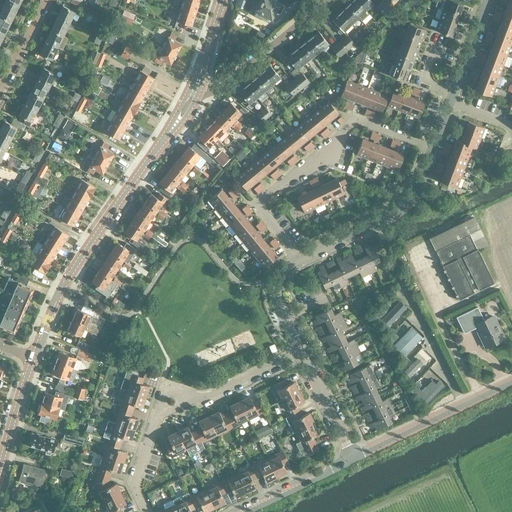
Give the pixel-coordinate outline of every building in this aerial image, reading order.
[(0,0),(0,1),(4,4),(16,10),(21,0),(0,0)] [(198,4),(185,0),(182,0),(179,9),(195,15),(198,4)] [(259,0),(254,10),(255,11),(253,13),(254,15),(266,22),(268,21),(269,19),(270,19),(274,12),(279,14),(286,0),(259,0)] [(353,0),(347,6),(358,18),(358,17),(359,18),(361,20),(368,14),(365,11),(354,0),(353,0)] [(354,0),(365,11),(373,4),(369,0),(354,0)] [(387,4),(382,0),(381,0),(375,7),(380,11),(387,4)] [(442,10),(459,15),(463,5),(449,0),(437,0),(435,7),(442,10)] [(0,11),(0,16),(11,22),(16,10),(4,4),(0,11)] [(387,4),(380,11),(384,15),(391,8),(387,4)] [(57,17),(69,23),(75,12),(69,9),(69,8),(63,5),(57,17)] [(358,18),(347,6),(339,13),(351,25),(358,18)] [(195,15),(179,9),(176,20),(192,25),(195,15)] [(511,11),(506,9),(502,19),(511,23),(511,11)] [(442,10),(439,20),(455,26),(457,20),(459,21),(460,21),(467,23),(468,19),(462,17),(459,15),(442,10)] [(351,25),(339,13),(332,20),(343,32),(351,25)] [(0,16),(0,31),(5,34),(11,22),(0,16)] [(57,17),(51,29),(64,35),(69,23),(57,17)] [(511,23),(502,19),(498,29),(511,34),(511,23)] [(455,26),(439,20),(435,30),(451,37),(455,26)] [(400,32),(422,40),(426,30),(410,24),(407,30),(402,28),(400,32)] [(51,29),(45,41),(58,47),(64,35),(51,29)] [(494,39),(510,46),(511,41),(511,34),(498,29),(494,39)] [(96,36),(101,39),(104,32),(98,30),(96,36)] [(310,39),(320,51),(328,44),(318,32),(310,39)] [(402,45),(418,51),(422,40),(400,32),(398,37),(404,39),(402,45)] [(162,47),(176,55),(182,44),(174,40),(176,36),(171,33),(168,37),(167,37),(162,47)] [(339,42),(343,46),(351,39),(347,35),(339,42)] [(101,39),(96,36),(93,43),(99,45),(101,39)] [(302,45),(312,57),(320,51),(310,39),(302,45)] [(343,46),(347,51),(355,44),(351,39),(343,46)] [(494,39),(490,50),(507,56),(510,46),(494,39)] [(58,47),(45,41),(39,54),(46,57),(52,59),(58,47)] [(347,51),(343,46),(339,42),(331,49),(339,58),(347,51)] [(120,55),(127,59),(133,48),(125,45),(120,55)] [(294,51),(304,63),(312,57),(302,45),(294,51)] [(392,53),(414,61),(418,51),(402,45),(400,50),(394,48),(392,53)] [(176,55),(162,47),(154,61),(160,65),(162,60),(170,65),(176,55)] [(362,63),(366,53),(359,50),(355,60),(362,63)] [(486,60),(503,66),(507,56),(490,50),(486,60)] [(304,63),(294,51),(286,58),(296,70),(304,63)] [(89,63),(95,65),(98,59),(99,54),(94,52),(91,58),(89,63)] [(394,65),(410,71),(414,61),(392,53),(391,58),(396,60),(394,65)] [(483,70),(499,76),(503,66),(486,60),(483,70)] [(55,67),(66,73),(69,66),(58,61),(55,67)] [(95,65),(89,63),(87,69),(93,71),(95,65)] [(410,71),(394,65),(392,70),(386,68),(385,73),(390,75),(390,76),(406,82),(410,71)] [(261,72),(272,85),(280,78),(269,66),(261,72)] [(37,80),(50,86),(56,75),(49,72),(50,71),(44,68),(37,80)] [(134,81),(148,89),(154,78),(140,70),(134,80),(134,81)] [(479,80),(495,86),(499,76),(483,70),(479,80)] [(254,79),(264,91),(272,85),(261,72),(254,79)] [(293,80),(297,84),(305,78),(301,73),(293,80)] [(89,83),(94,85),(98,79),(93,76),(89,83)] [(132,84),(128,91),(142,99),(148,89),(134,81),(134,80),(131,78),(128,82),(132,84)] [(297,84),(301,89),(309,82),(305,78),(297,84)] [(246,85),(257,97),(264,91),(254,79),(246,85)] [(37,80),(31,91),(43,98),(50,86),(37,80)] [(297,84),(293,80),(292,80),(285,86),(293,96),(300,90),(301,89),(297,84)] [(341,96),(351,100),(357,84),(347,80),(341,96)] [(495,86),(479,80),(475,90),(491,97),(495,86)] [(94,85),(89,83),(86,88),(87,89),(84,94),(85,94),(84,95),(89,98),(89,96),(88,96),(91,91),(94,85)] [(351,100),(362,104),(367,88),(357,84),(351,100)] [(257,97),(246,85),(238,92),(248,105),(254,100),(257,102),(259,100),(257,97)] [(362,104),(372,108),(378,92),(367,88),(362,104)] [(388,106),(398,110),(404,94),(394,90),(388,106)] [(43,98),(31,91),(25,103),(37,110),(43,98)] [(123,101),(136,109),(142,99),(128,91),(123,101)] [(378,92),(372,108),(382,112),(388,96),(378,92)] [(398,110),(408,114),(414,98),(404,94),(398,110)] [(78,104),(83,106),(86,100),(81,97),(78,104)] [(78,101),(72,98),(69,103),(75,106),(78,101)] [(414,98),(408,114),(418,118),(424,102),(414,98)] [(117,111),(131,119),(136,109),(123,101),(117,111)] [(320,108),(330,121),(339,114),(328,101),(320,108)] [(37,110),(25,103),(19,115),(25,119),(26,118),(31,121),(37,110)] [(83,106),(78,104),(75,110),(80,112),(83,106)] [(223,111),(240,129),(243,125),(236,119),(241,114),(230,104),(223,111)] [(256,115),(262,122),(271,114),(265,107),(256,115)] [(330,121),(320,108),(311,115),(322,128),(330,121)] [(117,111),(111,121),(125,129),(131,119),(117,111)] [(240,129),(223,111),(214,120),(225,130),(230,125),(237,132),(240,129)] [(55,119),(61,122),(64,116),(59,113),(55,119)] [(311,115),(303,122),(313,135),(322,128),(311,115)] [(58,134),(67,139),(76,122),(67,118),(58,134)] [(61,122),(55,119),(52,125),(57,128),(61,122)] [(206,128),(221,142),(228,134),(225,130),(214,120),(206,128)] [(0,129),(0,133),(10,139),(16,128),(11,125),(10,124),(5,121),(0,129)] [(125,129),(111,121),(105,131),(119,139),(125,129)] [(295,129),(305,142),(313,135),(303,122),(295,129)] [(464,132),(480,138),(484,128),(468,122),(464,132)] [(221,142),(206,128),(198,137),(208,147),(214,142),(220,148),(224,145),(221,142)] [(286,136),(297,149),(305,142),(295,129),(286,136)] [(464,132),(461,142),(472,147),(476,149),(480,138),(464,132)] [(0,148),(4,151),(10,139),(0,133),(0,148)] [(297,149),(286,136),(278,143),(289,156),(297,149)] [(356,155),(367,159),(373,142),(363,138),(356,155)] [(456,140),(452,151),(468,157),(472,147),(461,142),(456,140)] [(94,156),(108,164),(114,154),(107,150),(109,146),(103,142),(101,146),(100,146),(94,156)] [(383,146),(373,142),(367,159),(377,162),(383,146)] [(278,143),(270,150),(280,162),(289,156),(278,143)] [(377,162),(387,166),(393,150),(383,146),(377,162)] [(36,153),(41,156),(45,150),(39,147),(36,153)] [(194,167),(199,171),(200,171),(203,173),(205,170),(204,169),(195,161),(200,156),(202,158),(206,154),(199,149),(196,153),(188,147),(181,156),(192,165),(194,167)] [(224,166),(231,158),(221,149),(214,156),(224,166)] [(261,157),(272,169),(280,162),(270,150),(261,157)] [(393,150),(387,166),(397,170),(404,154),(393,150)] [(448,161),(464,167),(468,157),(452,151),(448,161)] [(64,160),(50,152),(47,158),(61,166),(64,160)] [(41,156),(36,153),(33,159),(38,162),(41,156)] [(108,164),(94,156),(89,166),(90,166),(87,171),(93,174),(95,170),(103,174),(108,164)] [(181,156),(173,165),(184,174),(192,165),(181,156)] [(253,163),(264,176),(272,169),(261,157),(253,163)] [(448,161),(444,171),(460,177),(464,167),(448,161)] [(40,169),(46,172),(48,169),(47,168),(49,165),(44,162),(40,169)] [(245,170),(255,183),(264,176),(253,163),(245,170)] [(173,165),(166,174),(185,189),(188,185),(183,181),(183,182),(180,179),(184,174),(173,165)] [(46,172),(40,169),(35,178),(43,183),(46,185),(48,180),(42,177),(43,175),(50,178),(52,175),(46,172)] [(23,176),(28,179),(32,173),(27,170),(23,176)] [(255,183),(245,170),(236,178),(247,190),(255,183)] [(460,177),(444,171),(440,182),(456,188),(460,177)] [(185,189),(166,174),(158,183),(167,191),(165,194),(170,198),(173,195),(170,192),(175,186),(178,188),(177,188),(183,192),(184,193),(186,190),(185,189)] [(28,179),(23,176),(19,182),(24,185),(28,179)] [(29,188),(34,191),(37,192),(43,183),(35,178),(29,188)] [(75,189),(89,197),(95,187),(81,179),(75,189)] [(327,183),(335,199),(345,194),(341,186),(346,183),(344,179),(339,182),(337,179),(327,183)] [(327,183),(317,188),(325,203),(335,199),(327,183)] [(317,188),(307,193),(315,208),(325,203),(317,188)] [(89,197),(75,189),(70,198),(84,207),(89,197)] [(205,196),(215,208),(229,197),(222,189),(216,193),(213,189),(208,193),(208,194),(205,196)] [(315,208),(307,193),(297,198),(299,202),(293,204),(295,208),(301,205),(305,213),(315,208)] [(158,214),(163,217),(168,221),(171,217),(161,210),(159,208),(162,203),(164,204),(167,199),(158,194),(156,198),(150,194),(143,204),(156,212),(159,214),(158,214)] [(215,208),(222,217),(236,206),(229,197),(215,208)] [(64,208),(78,216),(84,207),(70,198),(64,208)] [(136,213),(149,222),(156,212),(143,204),(136,213)] [(3,211),(9,214),(12,208),(7,205),(3,211)] [(222,217),(229,225),(242,214),(236,206),(222,217)] [(14,214),(19,217),(22,211),(17,208),(14,214)] [(78,216),(64,208),(59,218),(73,226),(78,216)] [(9,214),(3,211),(0,216),(6,219),(9,214)] [(136,213),(130,222),(151,236),(153,233),(145,227),(149,222),(136,213)] [(242,214),(229,225),(236,233),(249,222),(242,214)] [(487,244),(473,217),(429,238),(443,266),(442,266),(458,300),(474,292),(472,289),(477,287),(479,290),(494,283),(477,249),(487,244)] [(151,236),(130,222),(123,232),(134,240),(132,243),(141,250),(145,244),(137,239),(141,234),(148,240),(151,236)] [(236,233),(243,242),(256,231),(249,222),(236,233)] [(3,233),(8,236),(12,230),(7,227),(3,233)] [(48,236),(61,245),(68,235),(54,227),(48,236)] [(243,242),(250,250),(263,239),(256,231),(243,242)] [(8,236),(3,233),(0,239),(1,240),(5,243),(8,236)] [(42,245),(56,254),(61,245),(48,236),(42,245)] [(270,247),(263,239),(250,250),(257,258),(270,247)] [(110,252),(125,262),(127,263),(136,250),(126,243),(123,247),(117,243),(110,252)] [(368,255),(373,264),(381,261),(373,245),(369,247),(368,244),(364,245),(368,255)] [(56,254),(42,245),(36,254),(50,263),(56,254)] [(270,247),(257,258),(264,267),(277,256),(270,247)] [(103,262),(116,271),(123,260),(110,252),(103,262)] [(345,259),(353,274),(359,271),(355,262),(351,252),(347,254),(349,258),(345,259)] [(50,263),(36,254),(30,264),(44,272),(50,263)] [(368,255),(362,258),(370,274),(376,270),(373,264),(368,255)] [(341,269),(346,278),(353,274),(345,259),(342,261),(340,257),(336,259),(341,269)] [(370,274),(362,258),(355,262),(359,271),(362,277),(370,274)] [(103,262),(97,272),(109,280),(116,271),(103,262)] [(145,269),(136,263),(133,267),(142,274),(145,269)] [(332,285),(328,275),(323,265),(319,267),(321,271),(317,273),(322,283),(325,288),(332,285)] [(341,269),(334,272),(342,287),(349,284),(346,278),(341,269)] [(109,280),(97,272),(90,282),(103,290),(109,280)] [(328,275),(332,285),(335,291),(342,287),(334,272),(328,275)] [(7,292),(28,300),(33,289),(26,286),(29,279),(19,275),(16,282),(13,281),(11,284),(10,284),(9,284),(5,282),(3,288),(7,290),(7,292)] [(11,298),(8,305),(23,311),(28,300),(7,292),(5,295),(11,298)] [(390,324),(407,306),(400,299),(383,316),(390,324)] [(3,316),(19,322),(23,311),(8,305),(5,311),(0,308),(0,314),(3,315),(3,316)] [(492,344),(504,338),(502,334),(502,332),(501,329),(499,327),(497,325),(493,316),(484,320),(477,307),(456,317),(464,333),(476,327),(482,339),(484,338),(486,342),(488,343),(490,344),(492,344)] [(325,320),(334,315),(331,308),(315,316),(317,319),(313,321),(315,325),(325,320)] [(373,317),(378,321),(386,312),(381,308),(373,317)] [(72,319),(98,331),(102,333),(104,330),(100,328),(100,326),(94,324),(97,318),(76,309),(76,310),(75,309),(74,310),(72,314),(73,315),(74,315),(72,319)] [(340,312),(334,315),(325,320),(328,327),(344,320),(340,312)] [(19,322),(3,316),(0,322),(0,327),(14,334),(19,322)] [(98,331),(72,319),(67,330),(81,336),(84,329),(96,335),(98,331)] [(344,320),(328,327),(331,333),(341,329),(347,326),(344,320)] [(406,353),(423,336),(412,325),(395,343),(406,353)] [(341,329),(331,333),(321,338),(323,342),(327,340),(328,343),(344,336),(341,329)] [(394,333),(386,341),(390,345),(398,337),(394,333)] [(344,336),(328,343),(330,347),(326,349),(328,352),(338,348),(347,342),(344,336)] [(338,348),(341,355),(357,347),(353,340),(347,342),(338,348)] [(76,347),(87,351),(90,345),(79,341),(76,347)] [(357,347),(341,355),(344,361),(354,357),(360,354),(357,347)] [(87,351),(80,349),(78,355),(89,360),(92,354),(86,352),(87,351)] [(55,362),(72,368),(76,358),(59,352),(55,362)] [(412,371),(422,361),(417,356),(407,366),(412,371)] [(354,357),(344,361),(334,366),(336,369),(340,367),(342,371),(357,364),(354,357)] [(397,365),(402,369),(410,361),(406,357),(397,365)] [(72,368),(55,362),(51,373),(72,380),(74,375),(70,374),(72,368)] [(359,379),(368,373),(374,370),(371,364),(349,374),(351,378),(347,380),(349,384),(359,379)] [(368,373),(359,379),(362,386),(377,378),(374,370),(368,373)] [(127,390),(145,397),(148,386),(141,384),(143,378),(132,374),(127,390)] [(362,386),(365,392),(375,388),(381,385),(377,378),(362,386)] [(273,385),(281,401),(298,392),(294,382),(287,385),(284,380),(273,385)] [(64,390),(66,384),(58,381),(56,387),(64,390)] [(409,389),(413,393),(421,385),(417,381),(409,389)] [(74,391),(84,394),(86,389),(76,386),(74,391)] [(375,388),(365,392),(356,397),(357,401),(361,399),(363,402),(378,395),(375,388)] [(121,407),(132,411),(134,405),(141,407),(145,397),(127,390),(121,407)] [(84,394),(74,391),(73,396),(82,400),(84,394)] [(41,403),(62,410),(63,410),(68,396),(56,392),(54,396),(44,393),(41,403)] [(285,410),(288,416),(299,411),(297,406),(303,402),(298,392),(281,401),(276,403),(281,412),(285,410)] [(381,401),(378,395),(363,402),(365,406),(361,407),(362,411),(372,407),(381,401)] [(240,402),(248,419),(264,412),(258,401),(253,403),(250,397),(240,402)] [(372,407),(375,413),(391,406),(387,398),(381,401),(372,407)] [(233,413),(227,416),(233,427),(248,419),(240,402),(229,407),(233,413)] [(41,403),(37,413),(41,414),(39,421),(49,423),(51,417),(56,419),(57,414),(61,415),(62,410),(41,403)] [(375,413),(379,420),(388,415),(394,413),(391,406),(375,413)] [(115,423),(133,429),(137,419),(130,416),(132,411),(121,407),(115,423)] [(288,416),(296,432),(313,423),(308,413),(302,416),(299,411),(288,416)] [(209,417),(217,434),(233,427),(227,416),(222,418),(219,412),(209,417)] [(388,415),(379,420),(369,424),(371,428),(374,426),(376,430),(392,423),(388,415)] [(217,434),(209,417),(199,422),(202,428),(196,431),(202,442),(217,434)] [(56,429),(65,432),(67,426),(57,423),(56,429)] [(115,423),(109,439),(121,443),(123,438),(130,440),(133,429),(115,423)] [(269,423),(256,429),(259,436),(273,430),(269,423)] [(313,423),(296,432),(300,441),(296,443),(301,455),(306,453),(307,455),(318,450),(311,437),(318,433),(313,423)] [(202,442),(196,431),(191,434),(188,427),(178,432),(186,449),(202,442)] [(82,445),(84,438),(65,432),(63,440),(82,445)] [(186,449),(178,432),(167,436),(171,444),(166,446),(171,457),(186,449)] [(29,445),(52,452),(53,445),(56,446),(58,440),(32,433),(29,445)] [(121,443),(109,439),(104,455),(122,462),(126,451),(119,449),(121,443)] [(267,459),(276,477),(286,472),(283,465),(288,462),(283,451),(267,459)] [(93,469),(98,471),(110,475),(111,470),(118,472),(122,462),(104,455),(101,454),(98,462),(95,463),(93,469)] [(252,466),(257,477),(263,475),(266,481),(276,477),(267,459),(252,466)] [(32,483),(38,485),(40,477),(43,478),(45,471),(24,465),(19,479),(20,480),(20,482),(31,485),(32,483)] [(257,477),(252,466),(236,474),(245,492),(255,487),(252,480),(257,477)] [(59,475),(71,478),(73,471),(61,468),(59,475)] [(108,481),(110,475),(98,471),(94,482),(99,491),(97,492),(102,502),(120,494),(115,484),(110,486),(108,481)] [(236,474),(221,481),(226,492),(232,490),(235,496),(245,492),(236,474)] [(206,489),(214,507),(224,502),(221,495),(226,492),(221,481),(206,489)] [(190,497),(195,507),(201,505),(204,511),(214,507),(206,489),(190,497)] [(173,500),(178,511),(191,511),(190,510),(195,507),(190,497),(188,493),(173,500)] [(125,504),(120,494),(102,502),(106,511),(120,511),(118,507),(125,504)] [(178,511),(173,500),(172,500),(173,501),(171,501),(165,503),(164,505),(166,509),(160,511),(159,511),(178,511)]
